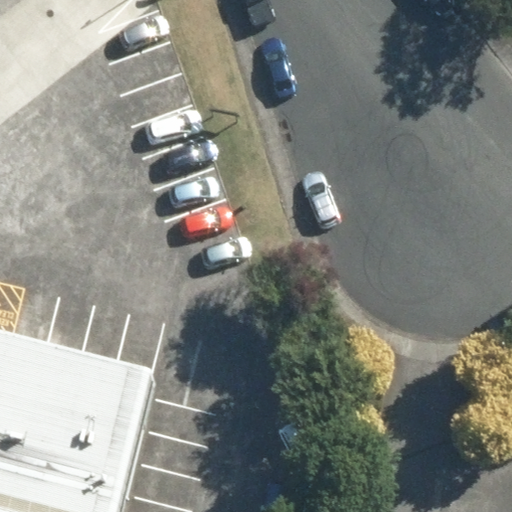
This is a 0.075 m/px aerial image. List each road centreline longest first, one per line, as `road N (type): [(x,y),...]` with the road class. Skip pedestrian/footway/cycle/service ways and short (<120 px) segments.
road 1 (residential): [(327,0),(423,182)]
road 2 (track): [(423,182),(511,263)]
